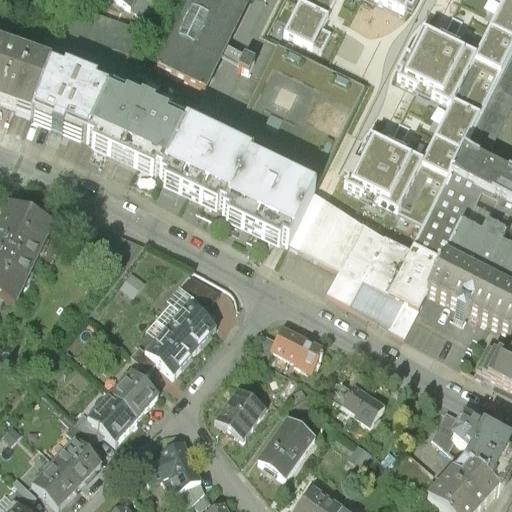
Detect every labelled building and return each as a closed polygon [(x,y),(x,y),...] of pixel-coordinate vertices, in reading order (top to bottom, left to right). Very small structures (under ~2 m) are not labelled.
[(108,0),(107,3),(132,18),(141,0),(108,0)] [(158,0),(141,0),(132,18),(146,24),(158,0)] [(248,9),(230,0),(189,0),(152,74),(171,85),(202,99),(248,9)] [(230,0),(248,9),(252,0),(230,0)] [(302,0),(300,5),(285,35),(311,47),(322,52),(329,38),(319,32),(321,26),(325,18),(333,0),(368,0),(403,17),(411,0),(302,0)] [(422,34),(396,85),(448,111),(439,129),(430,147),(421,165),(404,156),(407,150),(399,146),(390,142),(389,144),(387,149),(368,140),(343,189),(396,216),(422,229),(447,178),(474,123),(500,73),(511,48),(511,0),(501,0),(503,1),(492,25),(485,37),(474,60),(459,52),(462,45),(452,40),(442,35),(440,39),(438,42),(422,34)] [(139,38),(78,13),(68,38),(129,63),(139,38)] [(511,52),(461,158),(482,169),(511,109),(511,52)] [(49,72),(0,53),(0,107),(30,120),(49,74),(49,72)] [(256,73),(243,67),(237,80),(249,85),(256,73)] [(108,100),(49,74),(30,120),(86,143),(108,100)] [(184,134),(110,96),(108,100),(86,143),(85,145),(160,182),(184,134)] [(297,138),(273,134),(275,125),(261,122),(259,135),(275,137),(273,153),(294,157),(297,138)] [(184,134),(160,182),(159,185),(169,191),(223,217),(250,166),(251,163),(196,136),(186,131),(184,134)] [(473,246),(479,234),(494,205),(511,214),(511,184),(482,169),(461,158),(413,252),(443,268),(454,236),(473,246)] [(250,166),(223,217),(221,220),(277,248),(286,253),(287,251),(313,199),(314,197),(313,197),(312,197),(250,166)] [(324,206),(313,199),(287,251),(338,278),(326,300),(403,344),(426,299),(443,268),(413,252),(408,261),(324,205),(324,206)] [(0,224),(0,301),(15,309),(51,232),(7,210),(0,224)] [(90,232),(89,246),(112,248),(113,234),(90,232)] [(454,236),(443,268),(511,303),(511,260),(499,254),(503,246),(479,234),(473,246),(454,236)] [(511,303),(443,268),(426,299),(458,315),(453,324),(461,329),(466,320),(508,341),(510,340),(511,336),(511,303)] [(144,287),(132,278),(121,292),(133,302),(144,287)] [(178,293),(178,294),(204,316),(217,302),(186,284),(178,293)] [(210,322),(204,316),(178,294),(165,308),(180,320),(165,336),(193,360),(213,337),(204,329),(210,322)] [(193,360),(165,336),(145,359),(171,384),(193,360)] [(323,356),(282,336),(277,347),(271,358),(312,378),(323,356)] [(266,369),(271,358),(277,347),(264,340),(253,362),(266,369)] [(511,356),(508,365),(492,357),(480,380),(511,395),(511,356)] [(131,378),(109,401),(135,426),(157,403),(131,378)] [(305,402),(301,394),(289,400),(294,408),(305,402)] [(382,415),(354,395),(341,412),(369,433),(382,415)] [(265,417),(237,398),(217,427),(245,446),(265,417)] [(113,449),(135,426),(109,401),(87,424),(113,449)] [(58,424),(68,433),(74,427),(64,417),(58,424)] [(446,418),(431,444),(448,458),(453,446),(470,461),(465,472),(496,498),(511,468),(511,465),(501,460),(506,452),(446,418)] [(65,436),(74,445),(93,463),(93,445),(74,427),(68,433),(65,436)] [(315,447),(287,427),(258,468),(286,487),(315,447)] [(74,445),(53,466),(79,492),(100,470),(93,463),(74,445)] [(199,489),(182,450),(160,459),(162,463),(139,473),(147,493),(160,488),(167,503),(199,489)] [(371,464),(357,454),(347,468),(361,478),(371,464)] [(54,511),(59,511),(79,492),(53,466),(31,489),(54,511)] [(461,469),(427,508),(431,511),(483,511),(496,498),(465,472),(461,469)] [(8,501),(17,511),(18,511),(35,511),(37,511),(17,492),(8,501)] [(300,511),(334,511),(312,496),(300,511)]
